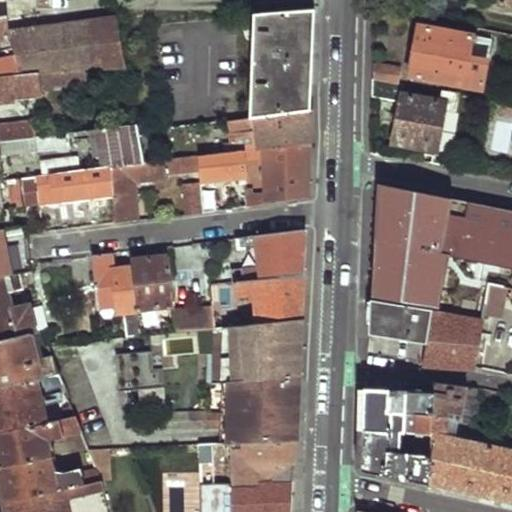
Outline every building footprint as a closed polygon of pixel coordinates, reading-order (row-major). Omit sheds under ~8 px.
[(254,16),(249,119),(311,110),(313,64),(315,10),(254,16)] [(9,19),(23,76),(39,74),(54,72),(98,68),(89,22),(30,29),(28,16),(9,19)] [(0,78),(23,76),(9,19),(9,17),(0,17),(0,78)] [(89,22),(98,68),(126,65),(118,19),(89,22)] [(418,24),(408,75),(481,89),(486,61),(472,59),(477,35),(464,32),(463,28),(453,26),(452,31),(418,24)] [(477,35),(472,59),(486,61),(491,38),(477,35)] [(374,63),(373,78),(397,83),(400,69),(374,63)] [(39,74),(40,88),(55,86),(54,72),(39,74)] [(0,140),(26,138),(24,124),(0,127),(0,100),(41,97),(40,88),(39,74),(23,76),(0,78),(0,140)] [(401,102),(393,144),(435,152),(432,163),(446,166),(458,102),(459,95),(443,91),(441,101),(403,93),(404,84),(397,83),(373,78),(373,97),(401,102)] [(459,95),(458,102),(490,108),(491,101),(459,95)] [(234,129),(235,134),(256,131),(257,150),(310,143),(310,126),(311,110),(249,119),(227,122),(228,129),(234,129)] [(98,130),(105,169),(107,168),(148,164),(142,124),(98,130)] [(40,136),(42,152),(71,149),(70,133),(40,136)] [(0,182),(3,183),(0,162),(0,156),(42,152),(40,136),(26,138),(0,140),(0,182)] [(262,159),(264,197),(247,199),(248,208),(307,200),(309,167),(310,143),(257,150),(243,152),(245,168),(259,166),(259,159),(262,159)] [(196,158),(198,171),(200,183),(212,181),(238,178),(239,187),(246,186),(245,168),(243,152),(196,158)] [(44,162),(45,177),(82,172),(81,158),(44,162)] [(107,168),(111,194),(115,225),(138,222),(132,182),(165,179),(164,175),(198,171),(196,158),(148,164),(107,168)] [(34,178),(36,192),(51,190),(52,197),(47,197),(47,203),(111,194),(107,168),(105,169),(82,172),(45,177),(34,178)] [(20,180),(24,206),(38,204),(36,192),(34,178),(20,180)] [(7,182),(10,208),(24,206),(20,180),(7,182)] [(201,191),(204,213),(216,212),(212,181),(200,183),(201,191)] [(3,183),(0,182),(0,209),(10,208),(7,182),(3,183)] [(239,187),(240,200),(247,199),(246,186),(239,187)] [(184,192),(186,216),(204,213),(201,191),(184,192)] [(377,225),(363,224),(364,197),(350,197),(348,236),(365,236),(365,239),(376,239),(377,225)] [(240,200),(240,209),(248,208),(247,199),(240,200)] [(39,208),(42,234),(59,232),(55,206),(39,208)] [(511,208),(499,265),(492,264),(488,282),(506,286),(511,287),(511,208)] [(0,276),(21,273),(26,272),(31,271),(26,227),(0,231),(0,230),(0,276)] [(256,251),(257,266),(229,270),(230,282),(236,282),(304,274),(305,253),(306,230),(235,239),(236,253),(256,251)] [(187,244),(191,287),(212,285),(207,242),(187,244)] [(174,308),(177,333),(217,329),(215,315),(212,285),(191,287),(187,244),(166,247),(167,256),(174,308)] [(92,256),(98,308),(116,306),(117,314),(124,314),(126,338),(139,337),(137,312),(131,267),(113,270),(112,254),(92,256)] [(131,267),(137,312),(174,308),(167,256),(130,261),(131,267)] [(0,388),(39,380),(62,375),(54,354),(37,358),(33,333),(37,332),(30,304),(13,308),(9,291),(25,288),(23,279),(21,273),(0,276),(0,388)] [(255,295),(258,324),(302,320),(303,295),(304,274),(236,282),(238,297),(255,295)] [(452,282),(448,313),(482,318),(484,305),(488,284),(475,281),(474,286),(452,282)] [(488,284),(484,305),(503,308),(506,286),(488,282),(488,284)] [(372,322),(383,336),(429,342),(434,311),(435,308),(373,299),(372,322)] [(484,305),(482,318),(500,321),(503,308),(484,305)] [(429,342),(426,364),(475,367),(482,318),(448,313),(434,311),(429,342)] [(215,315),(217,329),(228,327),(239,326),(238,313),(215,315)] [(231,380),(239,381),(299,375),(301,347),(302,320),(258,324),(239,326),(228,327),(231,380)] [(167,355),(198,353),(197,336),(166,338),(167,355)] [(366,338),(364,351),(405,356),(407,344),(366,338)] [(152,353),(120,351),(118,398),(163,400),(165,368),(151,367),(152,353)] [(239,381),(239,429),(240,440),(296,439),(298,406),(299,375),(239,381)] [(0,434),(78,416),(66,386),(60,389),(69,411),(47,416),(39,380),(0,388),(0,434)] [(434,392),(432,417),(449,420),(460,422),(467,386),(434,382),(434,392)] [(365,388),(363,429),(431,436),(432,417),(434,392),(365,388)] [(0,467),(46,458),(42,440),(84,430),(78,416),(0,434),(0,467)] [(431,436),(429,484),(511,502),(511,449),(449,434),(449,430),(449,420),(432,417),(431,436)] [(201,430),(201,441),(240,440),(239,429),(201,430)] [(363,429),(361,469),(397,477),(429,484),(431,436),(363,429)] [(232,452),(233,482),(294,481),(295,464),(296,439),(240,440),(201,441),(202,452),(232,452)] [(0,474),(3,487),(6,502),(103,480),(99,469),(58,478),(56,472),(61,471),(59,463),(53,464),(52,457),(46,458),(0,467),(0,474)] [(8,511),(101,511),(100,507),(112,502),(103,480),(6,502),(8,511)] [(233,482),(234,511),(292,511),(293,509),(294,481),(233,482)]
